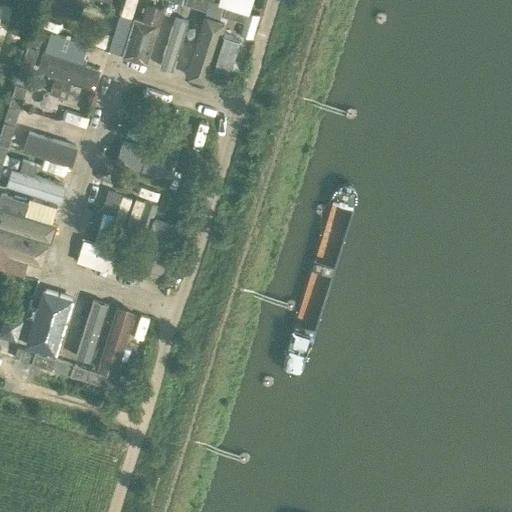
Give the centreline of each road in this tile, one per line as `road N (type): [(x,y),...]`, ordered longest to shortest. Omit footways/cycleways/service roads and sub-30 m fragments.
road 1 (residential): [(113,511),(271,0)]
road 2 (unknown): [(176,308),(82,274),(63,254),(111,91),(155,77),(241,97)]
